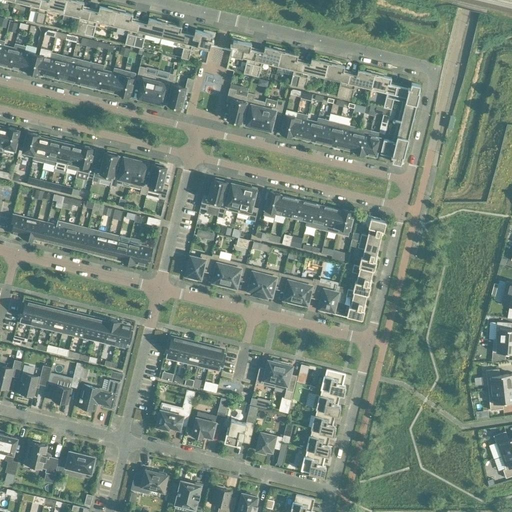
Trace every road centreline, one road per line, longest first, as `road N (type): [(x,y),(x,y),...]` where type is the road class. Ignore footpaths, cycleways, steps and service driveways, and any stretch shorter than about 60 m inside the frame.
road 1 (residential): [(150,0),(432,71)]
road 2 (residential): [(159,288),(370,341)]
road 3 (residential): [(192,155),(403,207)]
road 4 (residential): [(409,180),(198,129)]
road 5 (residential): [(127,441),(333,492)]
road 6 (residential): [(198,129),(0,80)]
road 7 (residential): [(0,108),(192,155)]
road 8 (residential): [(0,249),(159,288)]
road 9 (residential): [(127,441),(159,288)]
road 10 (residential): [(333,492),(370,341)]
road 11 (residential): [(370,341),(403,207)]
road 12 (residential): [(159,288),(192,155)]
road 13 (residential): [(0,410),(127,441)]
